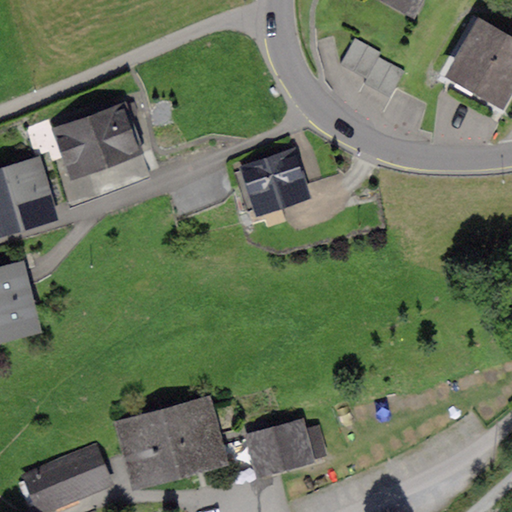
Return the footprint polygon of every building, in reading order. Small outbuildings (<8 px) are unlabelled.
[(511,40),(481,23),(454,71),(498,96),(511,71),(511,40)] [(362,79),(388,93),(402,67),(376,53),(379,48),(353,34),(338,60),(364,75),(362,79)] [(60,128),(73,164),(138,141),(126,105),(119,108),(118,105),(60,128)] [(51,115),(41,118),(50,145),(52,154),(63,151),(51,115)] [(36,149),(50,145),(41,118),(27,122),(36,149)] [(246,207),(303,188),(299,177),(318,171),(310,145),(307,144),(234,168),(246,207)] [(0,218),(42,206),(30,167),(0,176),(0,218)] [(0,270),(0,322),(23,317),(11,268),(0,270)] [(203,408),(127,428),(139,474),(215,454),(203,408)] [(221,446),(230,478),(323,453),(316,428),(300,433),(298,426),(221,446)] [(74,502),(71,493),(104,480),(92,449),(29,475),(42,505),(49,503),(53,510),(74,502)]
